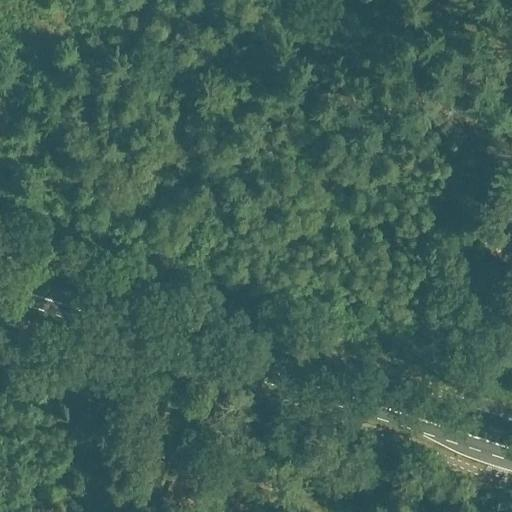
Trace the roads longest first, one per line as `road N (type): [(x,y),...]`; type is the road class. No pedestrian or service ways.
road 1 (primary): [(511,447),(0,282)]
road 2 (track): [(177,511),(211,398),(208,384)]
